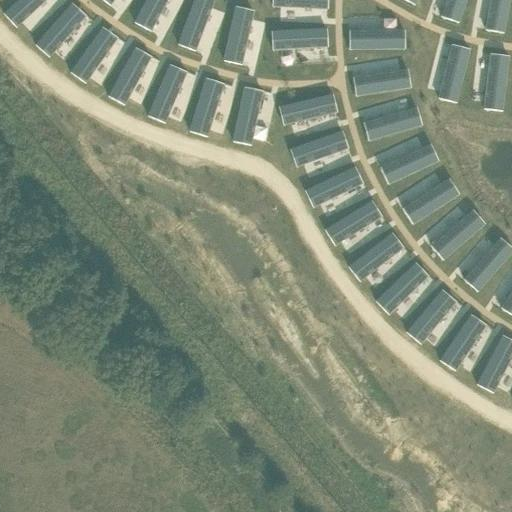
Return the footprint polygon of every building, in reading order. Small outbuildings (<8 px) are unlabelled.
[(0,0),(0,10),(12,0),(0,0)] [(12,0),(0,10),(0,21),(26,47),(26,48),(73,0),(12,0)] [(78,0),(73,0),(26,48),(60,75),(104,21),(78,0)] [(87,0),(103,12),(122,26),(138,0),(87,0)] [(138,0),(122,26),(167,50),(189,0),(138,0)] [(221,0),(189,0),(167,50),(208,66),(215,68),(230,3),(221,0)] [(269,0),(268,6),(267,27),(335,29),(336,0),(269,0)] [(342,0),(342,3),(341,28),(342,53),(343,60),(412,54),(411,40),(411,21),(377,4),(372,0),(342,0)] [(386,0),(391,3),(403,10),(415,16),(419,18),(427,0),(386,0)] [(427,0),(419,18),(428,22),(441,27),(454,32),(464,35),(472,0),(427,0)] [(511,0),(472,0),(464,35),(467,36),(480,39),(494,42),(508,44),(510,44),(511,27),(511,0)] [(230,3),(215,68),(243,76),(262,79),(267,27),(268,6),(230,3)] [(104,21),(60,75),(99,101),(100,101),(136,41),(104,21)] [(267,27),(262,79),(281,81),(338,82),(335,29),(267,27)] [(438,32),(421,101),(421,102),(461,113),(475,44),(456,39),(438,32)] [(136,41),(100,101),(140,122),(141,122),(169,58),(136,41)] [(475,44),(461,113),(461,114),(510,119),(511,68),(511,50),(492,47),(475,44)] [(412,54),(343,60),(345,79),(349,104),(350,106),(418,90),(415,77),(413,58),(412,54)] [(169,58),(141,122),(181,137),(206,72),(169,58)] [(206,72),(181,137),(182,138),(223,149),(224,149),(242,81),(206,72)] [(242,81),(224,149),(248,154),(265,162),(268,149),(281,87),(242,81)] [(281,87),(268,149),(349,127),(340,89),(308,89),(281,87)] [(418,90),(350,106),(356,128),(364,152),(429,126),(424,113),(421,102),(421,101),(419,95),(418,90)] [(429,126),(364,152),(374,176),(385,196),(446,163),(438,147),(431,130),(429,126)] [(268,149),(265,162),(276,170),(280,173),(291,183),(295,190),(361,162),(350,130),(349,127),(268,149)] [(113,159),(126,148),(108,129),(96,140),(113,159)] [(361,162),(295,190),(300,196),(313,224),(317,231),(378,196),(362,163),(361,162)] [(446,163),(385,196),(386,198),(399,220),(411,237),(467,194),(456,180),(447,164),(446,163)] [(467,194),(411,237),(414,241),(430,260),(442,272),(491,223),(479,209),(467,195),(467,194)] [(378,196),(317,231),(328,251),(340,268),(397,228),(380,199),(378,196)] [(491,223),(442,272),(448,278),(467,295),(478,304),(511,260),(511,241),(505,236),(491,223)] [(397,228),(340,268),(346,276),(365,301),(366,302),(419,256),(397,228)] [(419,256),(366,302),(386,323),(399,336),(446,285),(420,258),(419,256)] [(511,260),(478,304),(488,311),(509,324),(511,326),(511,260)] [(446,285),(399,336),(408,345),(432,364),(474,308),(472,307),(446,285)] [(474,308),(432,364),(457,382),(469,389),(505,329),(474,308)] [(505,329),(469,389),(484,398),(507,409),(511,398),(511,332),(506,330),(505,329)]
